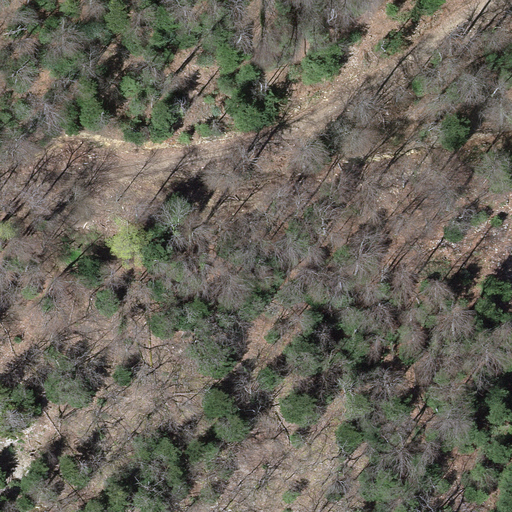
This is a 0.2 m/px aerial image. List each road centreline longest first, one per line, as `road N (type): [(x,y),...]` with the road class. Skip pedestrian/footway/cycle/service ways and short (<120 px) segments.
road 1 (track): [(490,0),(257,138),(58,181),(0,182)]
road 2 (track): [(58,181),(179,205),(230,206),(416,150),(511,135)]
